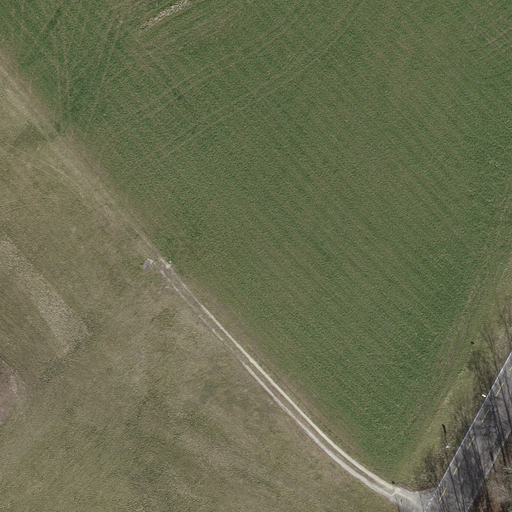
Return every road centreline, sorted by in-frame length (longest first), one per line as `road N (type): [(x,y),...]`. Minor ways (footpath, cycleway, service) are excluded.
road 1 (track): [(434,511),(360,474),(163,274)]
road 2 (secondary): [(447,511),(511,394)]
